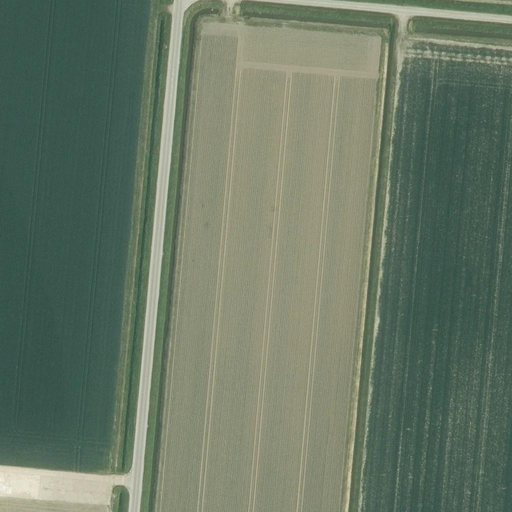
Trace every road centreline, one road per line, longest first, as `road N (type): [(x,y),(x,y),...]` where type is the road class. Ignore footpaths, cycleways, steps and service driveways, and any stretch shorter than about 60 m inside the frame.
road 1 (unclassified): [(133,511),(180,0)]
road 2 (unclassified): [(511,20),(283,0)]
road 3 (track): [(136,481),(0,469)]
